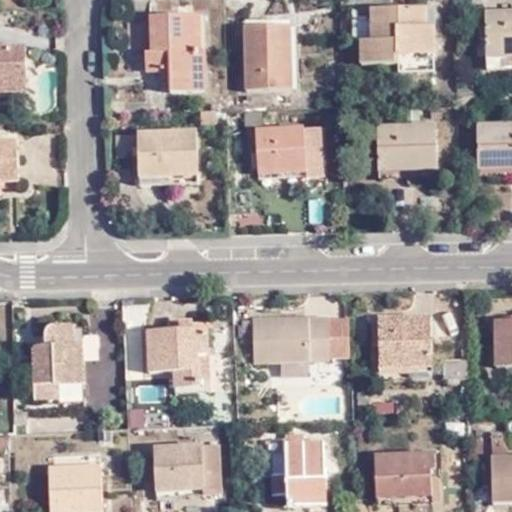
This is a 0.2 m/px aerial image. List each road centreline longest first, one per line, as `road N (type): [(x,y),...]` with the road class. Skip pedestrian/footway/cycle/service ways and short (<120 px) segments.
road 1 (unclassified): [(85,271),(511,262)]
road 2 (residential): [(84,0),(85,271)]
